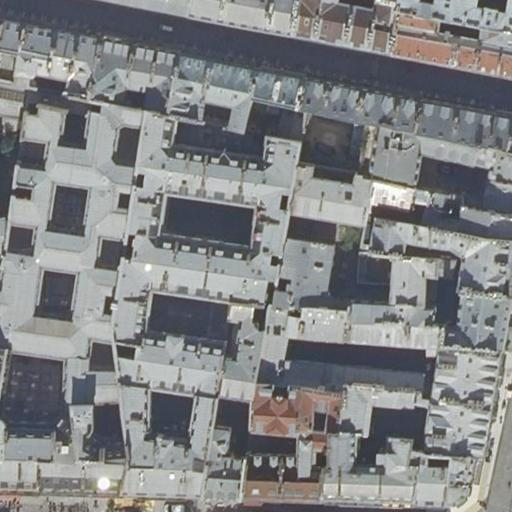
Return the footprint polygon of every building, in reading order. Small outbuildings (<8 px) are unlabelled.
[(104,0),(140,7),(189,16),(192,0),(104,0)] [(239,26),(292,36),(298,0),(192,0),(189,16),(201,18),(239,26)] [(298,0),(292,36),(321,41),(392,55),(399,10),(400,3),(389,0),(298,0)] [(511,0),(509,0),(508,12),(499,11),(500,9),(486,6),(485,8),(478,6),(478,0),(400,0),(400,3),(399,10),(450,21),(476,26),(504,31),(511,32),(511,0)] [(511,32),(504,31),(476,26),(475,33),(482,34),(481,40),(439,33),(440,27),(449,26),(450,21),(399,10),(392,55),(402,57),(440,64),(511,77),(511,32)] [(31,25),(0,19),(0,80),(38,89),(38,83),(35,79),(32,78),(34,72),(72,79),(68,94),(92,100),(103,39),(31,25)] [(149,111),(170,115),(181,54),(132,44),(103,39),(92,100),(149,111)] [(254,98),(299,108),(306,78),(250,67),(181,54),(170,115),(246,130),(254,98)] [(362,88),(306,78),(299,108),(310,110),(367,121),(416,131),(424,100),(362,88)] [(68,94),(38,89),(0,80),(0,115),(26,120),(28,101),(66,109),(89,115),(90,115),(90,110),(91,105),(92,100),(68,94)] [(310,110),(299,108),(254,98),(246,130),(301,140),(302,141),(304,141),(310,110)] [(0,488),(31,490),(123,493),(131,460),(119,368),(116,316),(104,313),(108,294),(119,295),(133,207),(119,205),(121,189),(136,190),(139,164),(124,161),(120,156),(125,126),(129,124),(146,126),(149,111),(92,100),(91,105),(97,106),(97,111),(90,110),(90,115),(89,115),(84,143),(62,141),(66,109),(28,101),(26,120),(18,174),(15,199),(5,262),(0,287),(0,286),(0,488)] [(511,117),(480,111),(424,100),(416,131),(485,146),(511,150),(511,117)] [(119,368),(131,460),(123,493),(166,494),(202,496),(215,417),(219,394),(225,353),(230,318),(233,299),(274,303),(276,291),(277,286),(283,286),(283,282),(279,279),(279,275),(286,237),(294,186),(298,163),(302,141),(301,140),(246,130),(170,115),(149,111),(146,126),(139,164),(136,190),(133,207),(119,295),(116,316),(119,368)] [(511,150),(485,146),(416,131),(367,121),(357,174),(375,178),(414,186),(421,153),(446,158),(446,160),(449,160),(449,158),(473,163),(472,165),(474,166),(475,164),(492,167),(486,196),(474,194),(473,197),(464,195),(464,197),(463,206),(511,215),(511,150)] [(294,186),(371,202),(375,178),(357,174),(298,163),(294,186)] [(0,199),(15,199),(18,174),(0,175),(0,199)] [(511,215),(463,206),(464,197),(458,195),(414,186),(375,178),(371,202),(368,217),(411,224),(415,201),(429,204),(425,226),(466,232),(490,239),(511,239),(511,215)] [(0,262),(5,262),(15,199),(0,199),(0,262)] [(511,239),(490,239),(466,232),(425,226),(411,224),(368,217),(361,253),(405,257),(409,243),(453,248),(466,258),(461,288),(511,296),(511,239)] [(507,331),(511,300),(511,296),(461,288),(452,287),(451,294),(464,295),(461,318),(454,320),(452,317),(437,315),(439,285),(437,285),(437,279),(454,280),(458,261),(453,261),(452,258),(444,258),(443,260),(438,259),(437,260),(405,257),(361,253),(359,254),(358,281),(393,285),(392,302),(336,299),(329,289),(336,244),(286,237),(279,275),(295,277),(292,293),(276,291),(274,303),(274,306),(291,307),(302,307),(350,309),(350,318),(447,326),(443,346),(503,350),(507,331)] [(219,394),(254,399),(257,384),(264,335),(271,306),(274,306),(274,303),(233,299),(230,318),(241,319),(239,335),(239,338),(240,339),(241,340),(239,355),(225,353),(219,394)] [(474,457),(485,456),(489,438),(496,394),(503,350),(443,346),(447,326),(350,318),(350,309),(302,307),(302,314),(291,314),(291,307),(274,306),(271,306),(264,335),(257,384),(344,392),(340,432),(359,434),(368,435),(371,403),(426,409),(431,406),(432,406),(428,435),(414,437),(413,438),(412,448),(424,453),(452,455),(474,457)] [(283,498),(324,500),(325,468),(328,468),(330,433),(340,432),(344,392),(257,384),(254,399),(250,430),(299,434),(298,445),(284,444),(284,455),(266,454),(266,443),(249,443),(247,458),(242,497),(283,498)] [(241,500),(242,497),(247,458),(234,456),(235,443),(235,441),(230,441),(232,427),(227,426),(227,419),(215,417),(202,496),(202,499),(223,499),(241,500)] [(367,501),(416,503),(423,465),(410,464),(412,448),(413,438),(369,435),(369,441),(379,441),(378,462),(358,460),(359,434),(340,432),(330,433),(328,468),(325,468),(324,500),(367,501)] [(425,503),(446,504),(452,455),(424,453),(412,448),(410,464),(423,465),(416,503),(425,503)] [(456,504),(467,495),(468,488),(471,478),(478,468),(485,458),(485,456),(474,457),(452,455),(446,504),(452,504),(456,504)]
